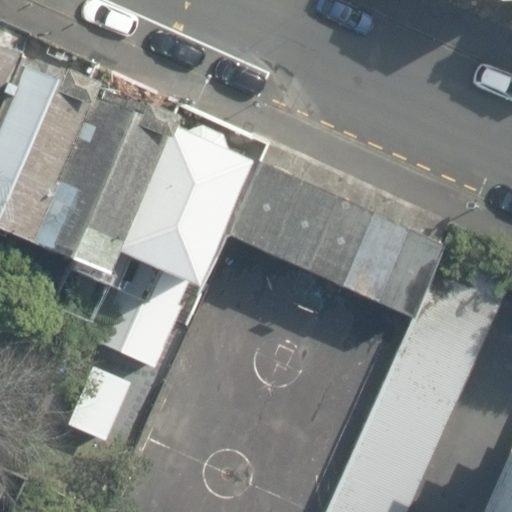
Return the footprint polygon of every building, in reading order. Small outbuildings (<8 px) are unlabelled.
[(0,94),(14,63),(0,55),(0,94)] [(85,89),(14,63),(0,94),(0,227),(23,237),(85,89)] [(170,125),(85,89),(23,237),(104,272),(111,254),(170,125)] [(247,156),(170,125),(111,254),(195,287),(247,156)] [(450,230),(267,143),(223,238),(378,304),(406,316),(438,253),(450,230)] [(323,511),(406,511),(511,285),(511,270),(450,241),(323,511)] [(511,511),(511,443),(481,511),(511,511)] [(0,493),(12,468),(0,462),(0,493)]
